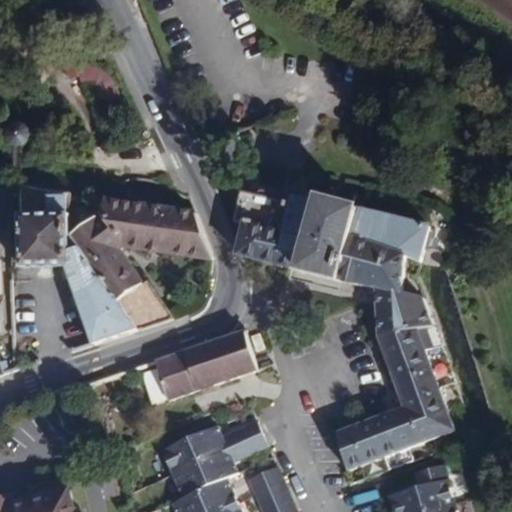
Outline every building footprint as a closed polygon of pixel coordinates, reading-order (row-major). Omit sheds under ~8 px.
[(13,144),(15,146),(18,147),(21,146),(23,145),(25,143),(26,141),(27,138),(26,135),(25,133),(23,132),(21,131),(18,130),(16,131),(13,132),(12,134),(11,137),(11,139),(11,142),(13,144)] [(137,329),(78,229),(72,234),(72,191),(21,189),(19,261),(19,270),(67,272),(91,344),(137,329)] [(297,272),(318,196),(292,189),(287,206),(242,195),(234,227),(240,230),(235,258),(297,272)] [(338,291),(360,208),(318,196),(297,272),(295,280),(338,291)] [(171,319),(132,254),(141,248),(214,259),(198,214),(172,211),(172,203),(140,199),(138,204),(120,201),(119,211),(103,211),(78,229),(137,329),(171,319)] [(462,439),(429,357),(446,353),(418,276),(421,264),(433,226),(360,208),(338,291),(360,297),(363,292),(375,295),(377,341),(403,414),(334,437),(348,477),(462,439)] [(261,371),(248,333),(185,354),(198,393),(261,371)] [(265,348),(259,333),(251,337),(257,351),(265,348)] [(198,393),(185,354),(157,363),(170,402),(198,393)] [(230,451),(264,435),(258,422),(224,438),(230,451)] [(172,477),(230,451),(224,438),(219,426),(161,452),(172,477)] [(270,448),(264,435),(230,451),(236,463),(270,448)] [(236,463),(230,451),(172,477),(183,501),(229,480),(241,475),(236,463)] [(286,483),(279,467),(250,480),(257,496),(286,483)] [(444,511),(456,508),(445,469),(416,478),(420,490),(391,499),(394,511),(444,511)] [(104,511),(104,510),(98,511),(94,511),(85,485),(77,487),(74,479),(50,487),(53,494),(34,500),(20,505),(17,503),(15,498),(0,502),(0,511),(104,511)] [(175,511),(220,511),(240,503),(229,480),(183,501),(173,505),(175,511)] [(261,504),(290,491),(286,483),(257,496),(261,504)] [(34,500),(29,486),(13,492),(15,498),(17,503),(20,505),(34,500)] [(290,491),(261,504),(264,511),(283,511),(297,506),(290,491)] [(243,511),(240,503),(220,511),(243,511)]
